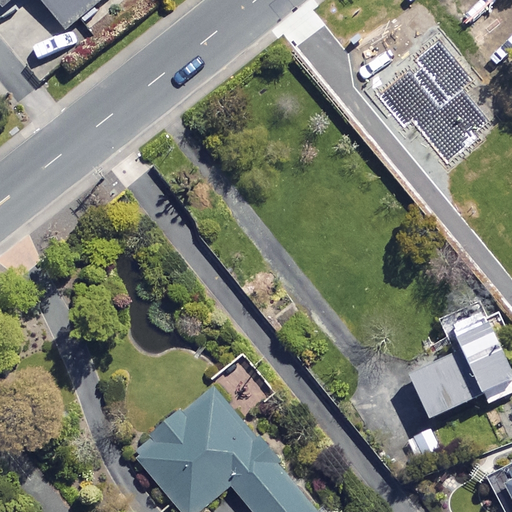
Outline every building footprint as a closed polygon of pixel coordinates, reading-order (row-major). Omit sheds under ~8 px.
[(11,0),(0,0),(0,6),(1,8),(11,0)] [(40,0),(65,30),(102,0),(40,0)] [(445,340),(456,336),(486,406),(511,394),(511,378),(485,314),(462,323),(459,317),(439,325),(445,340)] [(474,400),(454,355),(408,375),(428,420),(474,400)] [(320,511),(213,387),(133,455),(181,511),(200,511),(230,487),(251,511),(320,511)] [(441,450),(431,430),(408,442),(418,461),(441,450)]
